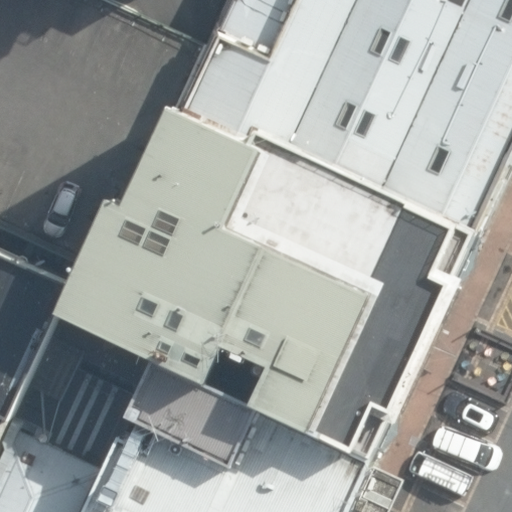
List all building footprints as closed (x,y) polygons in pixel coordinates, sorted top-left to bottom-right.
[(511,0),(243,0),(197,101),(477,233),(511,155),(511,0)] [(84,291),(69,324),(148,364),(365,467),(477,233),(197,101),(180,93),(84,291)] [(0,414),(19,422),(69,324),(84,291),(0,255),(0,414)] [(88,511),(342,511),(365,467),(148,364),(110,459),(88,511)] [(0,511),(88,511),(110,459),(19,422),(0,464),(0,511)]
